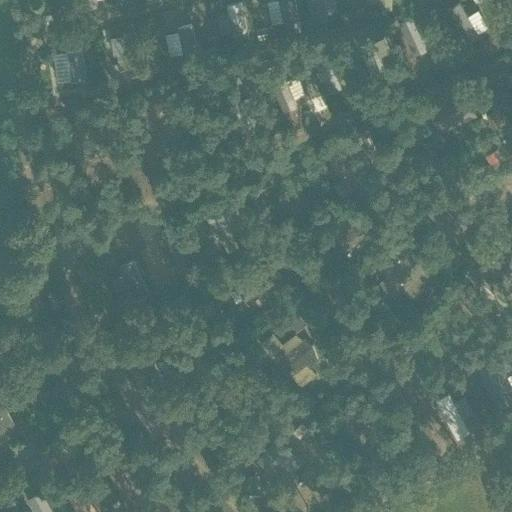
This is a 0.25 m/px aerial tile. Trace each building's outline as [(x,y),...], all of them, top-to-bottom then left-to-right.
[(50,0),(51,5),(42,6),(43,21),(71,18),(69,0),(50,0)] [(294,0),(279,0),(284,22),(286,34),(301,31),(294,0)] [(306,0),(311,24),(327,21),(325,14),(322,0),(306,0)] [(390,0),(378,0),(379,2),(379,10),(391,9),(390,0)] [(239,1),(225,5),(228,16),(232,35),(233,38),(247,35),(239,1)] [(459,2),(447,10),(465,42),(478,34),(478,33),(467,16),(459,2)] [(351,12),(341,13),(343,23),(352,22),(351,12)] [(411,18),(399,23),(414,55),(426,49),(421,39),(414,25),(411,18)] [(436,18),(433,21),(437,28),(441,25),(436,18)] [(191,24),(177,27),(178,32),(182,52),(184,61),(199,58),(191,24)] [(266,28),(257,30),(259,40),(268,38),(266,28)] [(388,29),(382,32),(386,40),(393,38),(388,29)] [(122,35),(111,37),(113,55),(118,55),(119,69),(139,66),(135,34),(122,35)] [(217,37),(207,39),(210,48),(219,46),(217,37)] [(368,37),(357,42),(372,74),(384,68),(378,57),(372,43),(368,37)] [(316,38),(306,43),(308,48),(309,48),(319,43),(316,38)] [(81,45),(66,46),(68,62),(72,90),(87,88),(81,45)] [(326,55),(314,61),(329,92),(341,87),(336,76),(329,62),(326,55)] [(274,61),(264,65),(267,72),(277,69),(274,61)] [(158,63),(152,65),(154,74),(164,72),(163,65),(158,63)] [(283,74),(271,79),(284,111),(296,106),(293,99),(285,80),(283,74)] [(229,79),(219,83),(223,93),(233,89),(229,79)] [(461,86),(429,102),(443,130),(476,114),(461,86)] [(103,88),(93,89),(94,97),(104,96),(103,88)] [(236,95),(223,100),(237,132),(249,127),(245,116),(238,101),(236,95)] [(178,98),(150,110),(158,129),(186,118),(178,98)] [(502,114),(490,120),(494,128),(506,122),(502,114)] [(481,118),(474,121),(478,129),(485,125),(481,118)] [(66,139),(73,156),(101,145),(95,128),(66,139)] [(360,133),(334,145),(343,163),(369,151),(360,133)] [(123,136),(112,139),(115,150),(126,147),(123,136)] [(176,144),(165,155),(171,161),(182,150),(176,144)] [(427,203),(443,220),(464,201),(449,184),(427,203)] [(209,215),(223,240),(246,228),(232,202),(209,215)] [(333,229),(346,248),(370,231),(357,213),(333,229)] [(176,224),(162,231),(179,267),(192,261),(176,224)] [(392,299),(400,291),(426,266),(406,245),(380,270),(386,277),(378,284),(392,299)] [(489,267),(487,270),(503,283),(499,288),(507,295),(511,288),(511,253),(505,248),(489,267)] [(282,253),(233,283),(244,300),(293,270),(282,253)] [(132,260),(119,267),(123,274),(133,296),(136,303),(150,297),(132,260)] [(127,305),(118,310),(122,320),(132,315),(127,305)] [(299,313),(288,321),(295,330),(305,322),(299,313)] [(147,334),(164,350),(182,330),(166,315),(147,334)] [(281,341),(274,332),(262,342),(269,350),(281,341)] [(279,359),(291,375),(306,363),(308,366),(319,358),(304,339),(279,359)] [(54,367),(32,383),(44,400),(66,383),(70,389),(84,379),(60,347),(46,357),(54,367)] [(8,372),(0,377),(6,385),(13,379),(8,372)] [(0,400),(0,430),(13,424),(0,400)] [(382,429),(366,402),(342,416),(358,443),(382,429)] [(258,460),(273,474),(281,483),(301,462),(277,440),(258,460)] [(117,456),(104,463),(129,505),(143,497),(136,486),(137,485),(125,466),(124,467),(117,456)] [(104,465),(91,469),(98,491),(110,487),(104,465)] [(77,479),(62,487),(76,511),(96,511),(88,497),(84,490),(83,490),(77,479)] [(52,511),(42,492),(28,500),(35,511),(34,511),(52,511)] [(193,495),(184,502),(188,509),(198,502),(193,495)]
